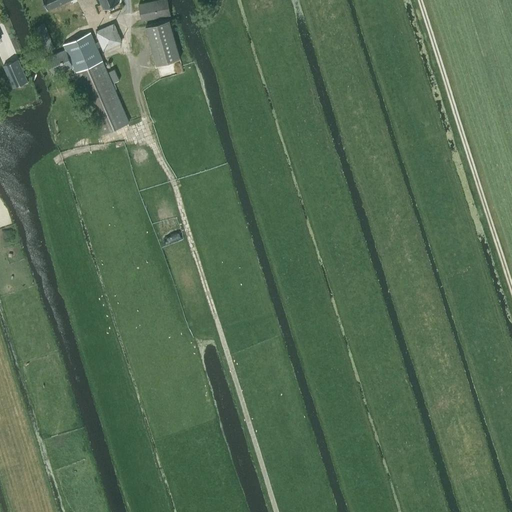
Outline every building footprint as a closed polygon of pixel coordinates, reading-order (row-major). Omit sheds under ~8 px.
[(44,0),(48,9),(68,0),(44,0)] [(167,0),(157,0),(139,4),(142,20),(171,14),(167,0)] [(145,26),(157,65),(180,58),(168,19),(145,26)] [(103,50),(104,49),(122,41),(114,22),(95,31),(103,50)] [(44,23),(34,27),(34,28),(43,51),(53,47),(44,24),(44,23)] [(66,49),(46,57),(54,75),(73,66),(76,72),(74,73),(100,134),(129,122),(90,32),(63,43),(66,49)] [(19,58),(3,65),(13,87),(28,80),(19,58)] [(113,69),(109,70),(114,82),(118,80),(120,79),(115,68),(113,69)]
